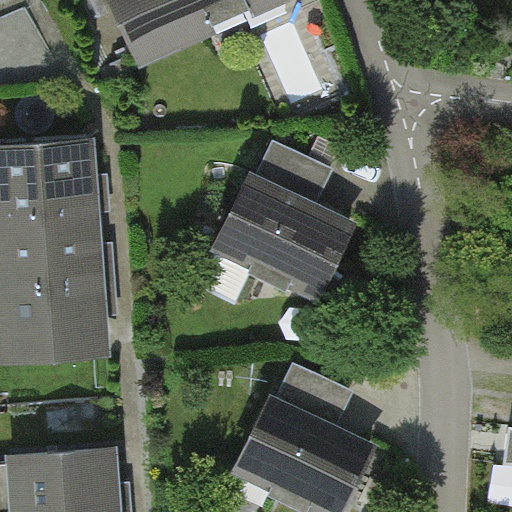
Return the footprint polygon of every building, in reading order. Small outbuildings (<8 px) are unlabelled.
[(298,0),(116,0),(143,68),(302,7),(298,0)] [(277,142),(262,170),(322,200),(336,172),(277,142)] [(91,188),(88,148),(0,154),(0,212),(11,358),(103,351),(101,314),(96,249),(91,188)] [(262,170),(222,250),(333,306),(374,227),(322,200),(262,170)] [(293,364),(278,392),(338,422),(352,394),(293,364)] [(278,392),(238,472),(317,511),(357,511),(390,449),(338,422),(278,392)] [(115,511),(114,490),(111,452),(19,459),(23,511),(115,511)]
